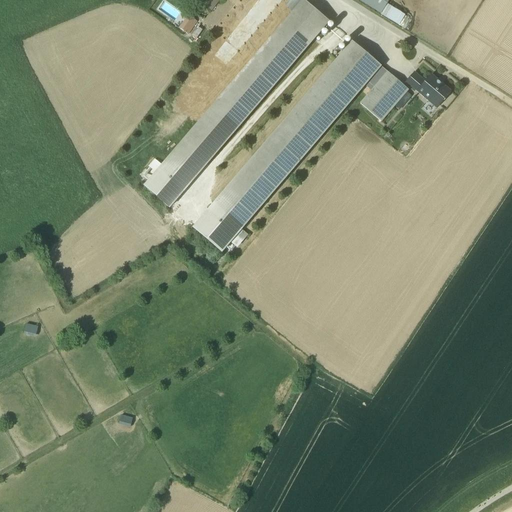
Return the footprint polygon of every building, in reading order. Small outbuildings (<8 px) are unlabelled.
[(169,211),(248,117),(328,24),(300,0),(290,0),(288,3),(283,0),(230,0),(227,5),(240,15),(251,0),(257,0),(175,104),(196,121),(199,117),(203,119),(161,167),(154,161),(148,169),(154,175),(143,189),(169,211)] [(214,0),(208,0),(203,7),(211,13),(219,3),(214,0)] [(359,0),(358,2),(379,16),(386,6),(389,0),(359,0)] [(387,7),(381,16),(398,27),(404,18),(387,7)] [(197,24),(188,18),(179,30),(188,37),(197,24)] [(242,232),(269,199),(364,88),(369,93),(359,106),(380,123),(393,108),(398,113),(410,99),(406,94),(407,92),(352,44),(266,144),(192,231),(221,255),(230,245),(236,250),(248,237),(242,232)] [(437,82),(430,77),(424,84),(414,75),(405,85),(435,111),(450,93),(441,86),(440,86),(436,83),(437,82)] [(39,335),(40,327),(26,325),(25,334),(39,335)] [(119,425),(133,428),(135,419),(121,416),(119,425)]
